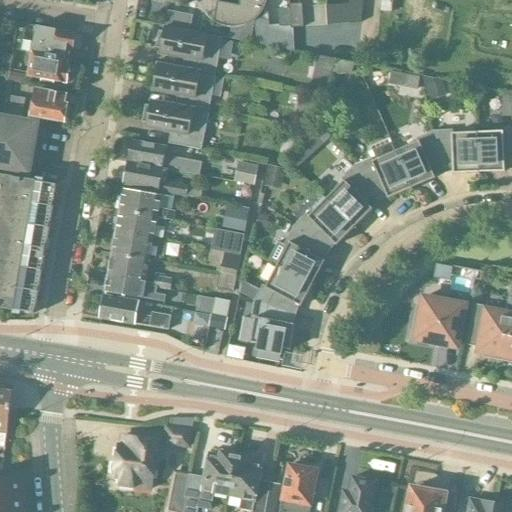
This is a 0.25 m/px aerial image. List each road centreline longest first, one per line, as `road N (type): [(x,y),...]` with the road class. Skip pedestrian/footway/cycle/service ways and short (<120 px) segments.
road 1 (residential): [(117,25),(99,134),(83,148),(50,357)]
road 2 (residential): [(323,367),(331,332),(358,283),(405,241),(472,214),(511,213)]
road 3 (primary): [(311,405),(50,357)]
road 4 (primary): [(511,444),(311,405)]
road 5 (residential): [(511,404),(323,367)]
road 6 (residential): [(58,511),(47,420),(50,357)]
